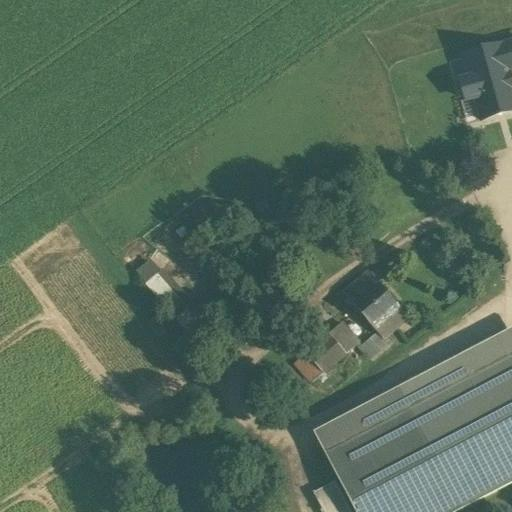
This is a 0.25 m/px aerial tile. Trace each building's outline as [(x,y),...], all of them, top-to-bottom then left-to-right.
[(476,100),(482,122),(511,112),(511,84),(508,73),(511,72),(511,44),(464,59),(470,80),(462,83),(467,102),(476,100)] [(205,194),(180,215),(202,241),(226,220),(205,194)] [(151,285),(188,329),(203,316),(167,272),(151,285)] [(400,310),(368,275),(344,295),(376,331),(400,310)] [(410,320),(400,310),(376,331),(377,333),(385,342),(410,320)] [(343,320),(294,361),(316,386),(364,344),(343,320)] [(385,342),(377,333),(360,348),(372,362),(390,347),(385,342)] [(511,357),(325,456),(354,511),(451,511),(511,480),(511,357)]
